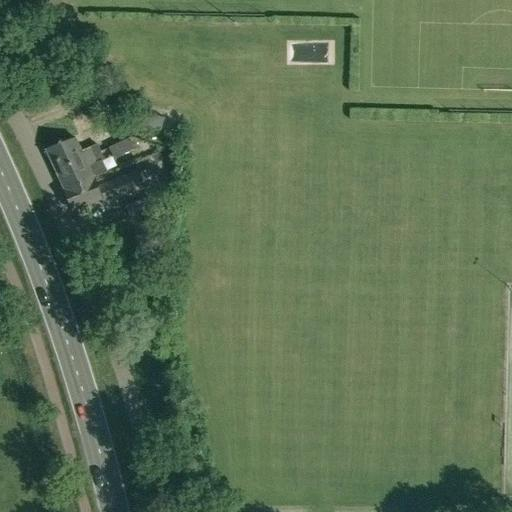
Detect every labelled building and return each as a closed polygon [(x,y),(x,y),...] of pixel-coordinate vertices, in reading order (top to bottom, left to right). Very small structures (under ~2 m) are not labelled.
[(164,119),(144,115),(142,127),(161,131),(164,119)] [(55,170),(100,152),(96,144),(81,150),(75,138),(46,150),(55,170)] [(127,141),(109,149),(114,160),(140,148),(127,141)] [(106,172),(101,160),(103,159),(100,152),(55,170),(64,189),(94,178),(93,177),(106,172)] [(103,203),(132,192),(139,189),(134,175),(126,177),(125,175),(97,186),(94,178),(64,189),(72,210),(102,199),(103,203)] [(163,191),(125,206),(130,217),(167,202),(163,191)]
